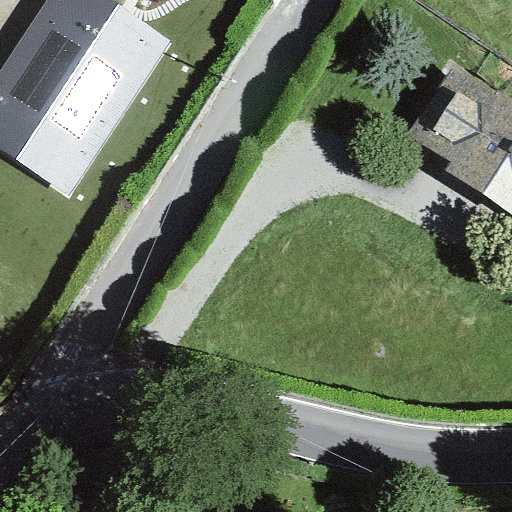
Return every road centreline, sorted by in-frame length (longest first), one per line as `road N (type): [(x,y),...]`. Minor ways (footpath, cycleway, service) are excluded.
road 1 (residential): [(108,442),(113,305),(313,0)]
road 2 (unclassified): [(108,442),(230,417),(381,442),(511,484)]
